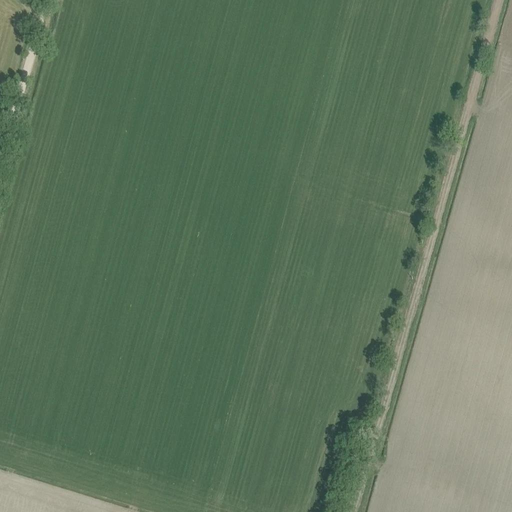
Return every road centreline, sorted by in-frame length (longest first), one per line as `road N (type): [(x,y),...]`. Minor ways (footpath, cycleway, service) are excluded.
road 1 (track): [(498,0),(353,511)]
road 2 (track): [(0,171),(46,0)]
